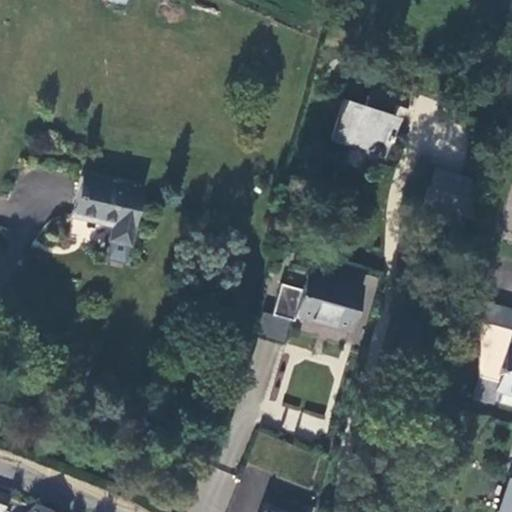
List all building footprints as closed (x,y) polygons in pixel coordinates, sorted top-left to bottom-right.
[(343,98),(330,138),(382,155),(395,115),(381,111),(384,100),(402,106),(408,90),(370,77),(361,104),(343,98)] [(450,204),(459,177),(433,168),(424,195),(450,204)] [(81,175),(72,215),(113,224),(109,239),(128,243),(140,189),(81,175)] [(424,195),(417,216),(453,227),(456,216),(467,184),(468,180),(459,177),(450,204),(424,195)] [(480,188),(467,184),(456,216),(470,221),(480,188)] [(347,330),(360,287),(307,271),(301,290),(280,283),(271,314),(293,321),(295,311),(329,321),(328,325),(347,330)] [(477,376),(499,382),(497,388),(511,392),(511,328),(510,328),(511,322),(511,309),(486,302),(481,320),(477,376)] [(493,401),(497,388),(499,382),(477,376),(472,395),(493,401)] [(213,465),(185,511),(220,511),(239,480),(213,465)] [(511,511),(511,478),(508,478),(496,511),(511,511)] [(0,511),(10,497),(0,493),(0,511)]
